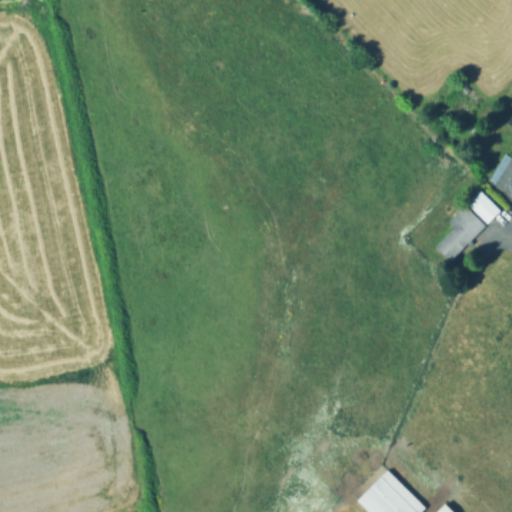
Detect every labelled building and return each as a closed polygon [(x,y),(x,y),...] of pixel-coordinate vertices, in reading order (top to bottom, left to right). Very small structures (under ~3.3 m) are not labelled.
[(511,142),(489,183),(511,196),(511,142)] [(502,204),(489,217),(470,197),(483,184),(502,204)] [(486,220),(450,255),(437,241),(456,222),(450,215),(466,199),(486,220)] [(428,501),(417,511),(375,511),(359,495),(391,463),(428,501)] [(460,511),(459,511),(431,511),(446,497),(460,511)]
